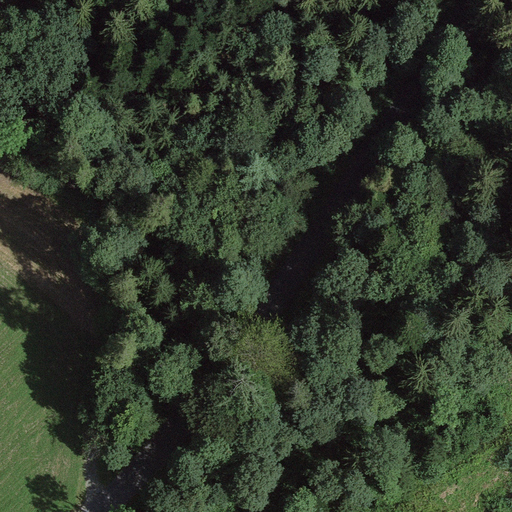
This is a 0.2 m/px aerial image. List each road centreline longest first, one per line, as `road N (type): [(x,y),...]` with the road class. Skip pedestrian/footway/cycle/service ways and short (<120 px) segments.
road 1 (unclassified): [(478,0),(243,355),(150,466),(99,511)]
road 2 (track): [(511,69),(411,134),(389,133)]
